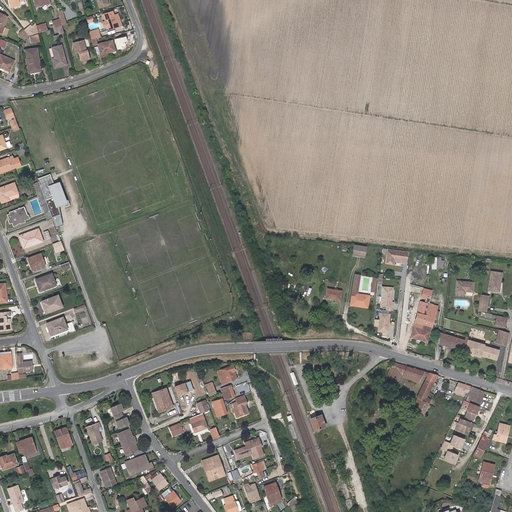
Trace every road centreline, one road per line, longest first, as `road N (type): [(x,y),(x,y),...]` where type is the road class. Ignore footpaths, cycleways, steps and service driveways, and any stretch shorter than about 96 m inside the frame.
road 1 (tertiary): [(124,375),(195,350),(351,344),(511,390)]
road 2 (residential): [(129,0),(141,28),(131,56),(104,73),(16,92)]
